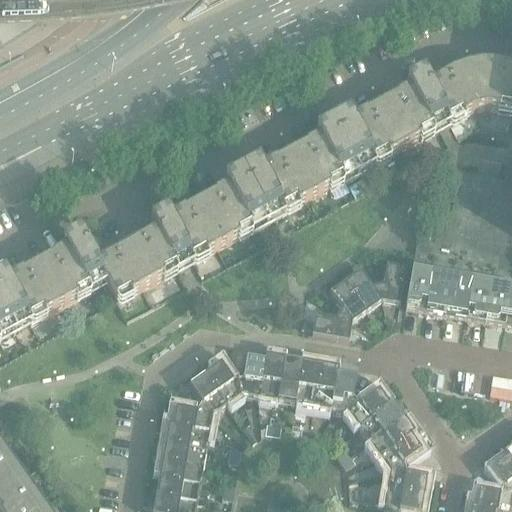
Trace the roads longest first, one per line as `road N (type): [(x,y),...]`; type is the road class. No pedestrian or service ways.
road 1 (residential): [(511,40),(436,47),(179,182),(146,196),(90,202)]
road 2 (residential): [(130,511),(153,374),(200,339),(392,362)]
road 3 (tertiary): [(63,127),(327,0)]
road 4 (tertiary): [(186,0),(81,75),(0,120)]
road 5 (residential): [(392,362),(407,353),(511,370)]
